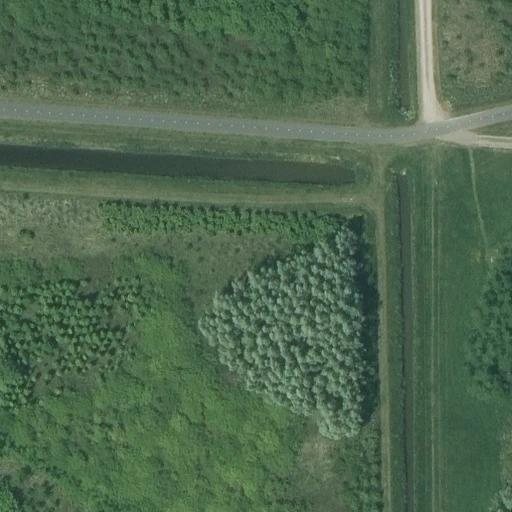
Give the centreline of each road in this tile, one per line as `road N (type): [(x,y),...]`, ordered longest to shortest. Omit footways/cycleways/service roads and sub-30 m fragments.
road 1 (track): [(384,511),(378,151),(0,128)]
road 2 (track): [(377,0),(378,151)]
road 3 (track): [(424,0),(429,110),(442,129)]
